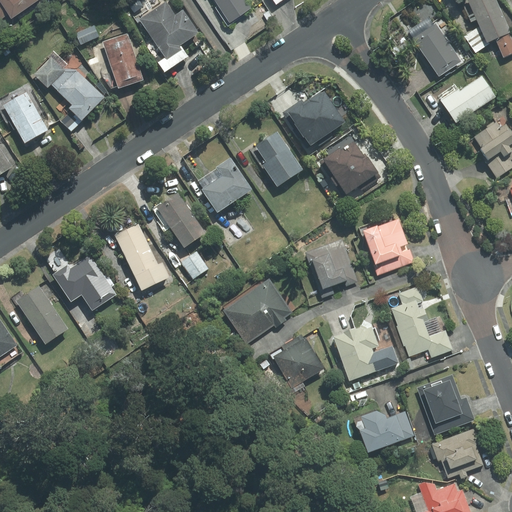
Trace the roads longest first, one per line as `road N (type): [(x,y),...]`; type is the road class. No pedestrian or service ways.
road 1 (residential): [(314,35),(0,243)]
road 2 (residential): [(476,276),(420,151),(387,101)]
road 3 (residential): [(511,400),(481,319),(476,276)]
